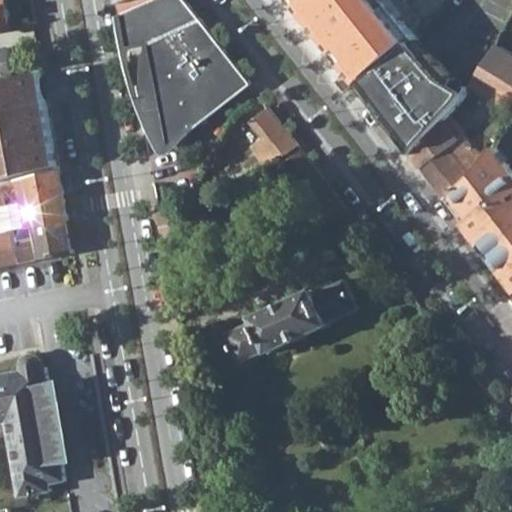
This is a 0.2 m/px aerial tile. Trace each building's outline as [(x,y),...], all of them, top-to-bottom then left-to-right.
[(8,0),(0,0),(0,29),(10,28),(7,3),(8,3),(8,0)] [(118,0),(122,16),(143,6),(141,0),(140,0),(118,0)] [(122,16),(128,52),(151,46),(203,22),(185,0),(157,0),(143,6),(122,16)] [(293,0),(308,18),(326,41),(355,18),(345,6),(352,0),(293,0)] [(151,46),(172,145),(252,84),(203,22),(151,46)] [(351,74),(360,86),(386,65),(403,51),(390,33),(345,67),(351,74)] [(386,65),(360,86),(383,116),(415,159),(448,123),(463,105),(468,97),(449,78),(417,38),(403,51),(386,65)] [(474,88),(511,112),(511,54),(498,46),(474,88)] [(9,48),(0,49),(0,81),(16,78),(14,70),(20,68),(17,54),(10,55),(9,48)] [(16,78),(0,81),(0,185),(61,170),(49,102),(44,72),(16,78)] [(247,178),(270,167),(300,147),(271,109),(253,122),(265,139),(252,149),(257,156),(241,167),(247,178)] [(425,171),(447,201),(479,175),(480,173),(489,159),(467,136),(461,140),(448,123),(415,159),(425,171)] [(511,169),(495,148),(489,159),(480,173),(511,213),(511,169)] [(0,185),(0,228),(29,222),(30,227),(69,218),(61,170),(0,185)] [(511,213),(480,173),(479,175),(447,201),(476,239),(507,279),(511,285),(511,213)] [(157,211),(166,264),(197,259),(191,223),(184,225),(181,208),(157,211)] [(0,268),(76,253),(69,218),(30,227),(29,222),(0,228),(0,268)] [(222,335),(238,368),(270,354),(271,355),(333,328),(332,325),(379,303),(364,270),(317,292),(316,290),(254,318),(254,321),(222,335)] [(23,369),(0,373),(0,423),(9,422),(22,495),(53,490),(52,482),(67,480),(47,366),(45,366),(45,363),(42,359),(39,356),(36,355),(33,354),(29,355),(27,358),(25,363),(24,367),(23,369)] [(453,371),(464,384),(475,376),(464,362),(453,371)] [(464,384),(482,409),(493,400),(475,376),(464,384)]
